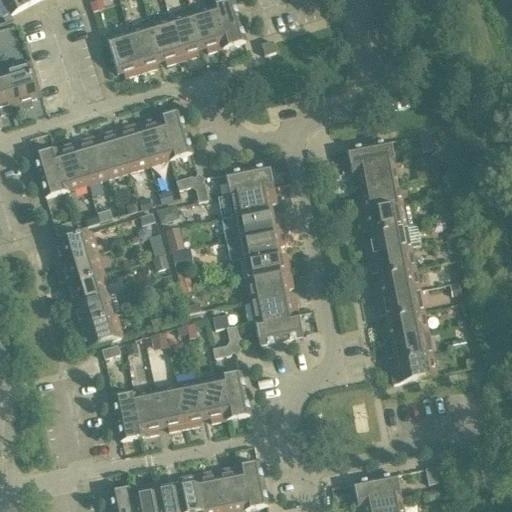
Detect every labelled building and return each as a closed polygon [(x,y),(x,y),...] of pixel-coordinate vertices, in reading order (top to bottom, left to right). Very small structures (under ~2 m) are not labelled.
[(1,0),(11,18),(44,0),(1,0)] [(101,3),(91,6),(93,14),(103,10),(101,3)] [(233,3),(211,10),(218,31),(239,24),(233,3)] [(211,10),(191,16),(201,52),(206,51),(208,57),(224,52),(218,31),(211,10)] [(191,16),(170,22),(182,64),(198,60),(196,54),(201,52),(191,16)] [(182,64),(170,22),(149,28),(160,65),(165,63),(166,69),(182,64)] [(245,45),(239,24),(218,31),(224,52),(245,45)] [(149,28),(128,34),(141,76),(157,72),(155,66),(160,65),(149,28)] [(141,76),(128,34),(107,41),(117,77),(123,75),(125,81),(141,76)] [(273,44),(261,48),(264,59),(276,56),(273,44)] [(25,65),(3,71),(16,113),(32,109),(30,103),(36,101),(25,65)] [(3,71),(0,72),(0,117),(0,118),(16,113),(3,71)] [(164,142),(186,136),(179,115),(157,122),(158,127),(159,127),(164,142)] [(153,123),(137,127),(150,169),(170,163),(164,142),(159,127),(158,127),(154,128),(153,123)] [(150,169),(137,127),(121,132),(123,138),(118,139),(129,176),(150,169)] [(111,135),(95,140),(108,182),(129,176),(118,139),(113,141),(111,135)] [(192,157),(186,136),(164,142),(170,163),(192,157)] [(432,153),(429,137),(419,139),(422,155),(432,153)] [(81,150),(76,152),(87,188),(108,182),(95,140),(80,145),(81,150)] [(389,144),(368,148),(372,170),(394,166),(389,144)] [(70,147),(54,152),(60,173),(66,194),(87,188),(76,152),(72,153),(70,147)] [(372,170),(368,148),(346,152),(351,174),(372,170)] [(60,173),(54,152),(32,159),(39,180),(60,173)] [(394,166),(372,170),(351,174),(354,191),(360,190),(361,195),(398,187),(394,166)] [(269,169),(247,173),(251,195),(273,191),(269,169)] [(66,194),(60,173),(39,180),(45,201),(66,194)] [(251,195),(247,173),(225,177),(230,200),(251,195)] [(417,184),(430,182),(428,173),(415,175),(417,184)] [(191,190),(196,183),(192,180),(176,184),(179,194),(191,190)] [(198,206),(208,204),(205,188),(201,185),(196,194),(198,206)] [(398,187),(361,195),(362,200),(356,201),(359,218),(403,208),(398,187)] [(278,190),(279,206),(289,206),(288,189),(278,190)] [(273,191),(251,195),(230,200),(217,202),(222,223),(271,214),(270,209),(276,208),(273,191)] [(441,200),(439,191),(427,193),(429,203),(441,200)] [(158,196),(161,207),(173,203),(169,193),(158,196)] [(142,214),(153,211),(149,201),(139,204),(142,214)] [(440,202),(431,204),(433,215),(442,213),(440,202)] [(128,217),(137,214),(135,206),(126,209),(128,217)] [(368,232),(369,237),(407,230),(417,228),(413,206),(403,208),(359,218),(363,233),(368,232)] [(161,228),(173,225),(169,211),(157,215),(161,228)] [(112,223),(110,213),(96,217),(99,227),(112,223)] [(222,223),(226,244),(238,242),(281,233),(278,218),(272,219),(271,214),(222,223)] [(87,230),(99,227),(96,217),(84,220),(87,230)] [(152,217),(139,221),(142,230),(145,229),(148,228),(155,226),(152,217)] [(70,225),(54,229),(57,239),(73,234),(70,225)] [(417,228),(407,230),(369,237),(371,242),(365,243),(368,260),(411,251),(421,249),(417,228)] [(454,230),(449,231),(446,236),(447,242),(456,240),(454,230)] [(281,233),(238,242),(226,244),(230,266),(243,264),(280,256),(279,251),(285,250),(281,233)] [(55,269),(97,257),(91,235),(54,246),(56,252),(50,254),(55,269)] [(169,257),(171,256),(184,253),(182,246),(177,247),(174,236),(165,239),(169,257)] [(149,243),(155,262),(165,259),(159,239),(149,243)] [(449,256),(459,254),(456,243),(447,244),(449,256)] [(184,253),(171,256),(176,276),(194,272),(189,251),(184,253)] [(411,251),(368,260),(371,276),(377,275),(378,280),(415,272),(411,251)] [(281,261),(280,256),(243,264),(247,284),(290,276),(287,260),(281,261)] [(97,257),(55,269),(60,285),(65,284),(67,288),(103,278),(97,257)] [(155,262),(152,263),(156,277),(169,273),(165,260),(155,262)] [(415,272),(378,280),(379,285),(373,286),(376,302),(420,293),(415,272)] [(176,277),(181,297),(184,297),(192,294),(187,274),(176,277)] [(290,276),(247,284),(251,306),(288,299),(287,294),(293,293),(290,276)] [(103,278),(67,288),(68,294),(63,295),(67,311),(110,299),(103,278)] [(171,279),(155,284),(159,296),(175,292),(171,279)] [(461,298),(459,288),(450,290),(452,300),(461,298)] [(420,293),(376,302),(380,318),(385,317),(386,322),(424,315),(420,293)] [(78,325),(79,330),(116,319),(128,316),(121,295),(110,299),(67,311),(72,327),(78,325)] [(288,299),(251,306),(255,328),(263,326),(277,323),(288,321),(298,318),(295,303),(289,304),(288,299)] [(199,307),(187,310),(188,318),(201,315),(199,307)] [(424,315),(386,322),(387,327),(382,328),(385,344),(428,336),(424,315)] [(288,321),(277,323),(281,345),(303,341),(298,318),(288,321)] [(116,319),(79,330),(81,335),(75,337),(80,354),(122,341),(116,319)] [(227,320),(212,322),(215,333),(227,331),(229,331),(227,320)] [(163,331),(160,321),(150,324),(153,334),(163,331)] [(281,345),(277,323),(263,326),(255,328),(260,350),(281,345)] [(456,332),(465,331),(464,323),(455,325),(456,332)] [(237,348),(240,345),(236,329),(229,331),(227,331),(229,344),(237,348)] [(189,344),(197,343),(195,330),(187,331),(189,344)] [(178,341),(187,339),(186,331),(176,332),(178,341)] [(153,354),(169,351),(166,336),(151,339),(153,354)] [(433,357),(428,336),(385,344),(388,361),(394,359),(395,364),(433,357)] [(464,341),(451,344),(453,353),(466,350),(464,341)] [(135,345),(125,347),(127,358),(132,357),(137,356),(135,345)] [(117,349),(101,353),(104,363),(120,358),(117,349)] [(229,360),(232,355),(225,350),(211,353),(213,362),(229,360)] [(433,357),(395,364),(396,370),(390,371),(394,388),(437,379),(433,357)] [(472,360),(465,361),(467,373),(475,372),(473,364),(472,360)] [(223,401),(245,397),(241,375),(219,380),(223,401)] [(219,380),(197,384),(205,421),(210,420),(211,426),(227,423),(223,401),(219,380)] [(197,384),(176,388),(184,431),(201,428),(199,422),(205,421),(197,384)] [(176,388),(155,392),(162,429),(167,428),(168,434),(184,431),(176,388)] [(155,392),(133,396),(138,418),(142,439),(158,436),(157,430),(162,429),(155,392)] [(138,418),(133,396),(111,401),(115,422),(138,418)] [(245,397),(223,401),(227,423),(249,419),(245,397)] [(142,439),(138,418),(115,422),(120,444),(142,439)] [(259,466),(239,470),(244,491),(263,487),(259,466)] [(222,479),(216,480),(222,511),(248,511),(244,491),(239,470),(220,473),(222,479)] [(438,487),(435,470),(425,472),(428,488),(438,487)] [(222,511),(216,480),(211,481),(210,476),(194,479),(200,511),(222,511)] [(395,477),(374,481),(379,503),(400,499),(395,477)] [(179,488),(174,489),(178,511),(200,511),(194,479),(178,482),(179,488)] [(379,503),(374,481),(353,486),(357,508),(379,503)] [(178,511),(174,489),(169,490),(168,484),(152,487),(156,511),(178,511)] [(137,496),(133,497),(132,497),(134,511),(156,511),(152,487),(135,491),(137,496)] [(251,511),(267,509),(263,487),(244,491),(248,511),(251,511)] [(134,511),(132,497),(133,497),(132,491),(108,496),(111,511),(134,511)] [(439,491),(427,494),(430,504),(442,501),(439,491)] [(402,511),(400,499),(379,503),(357,508),(357,511),(402,511)]
